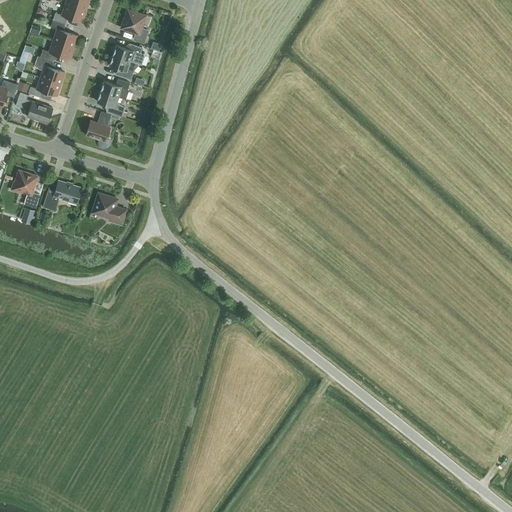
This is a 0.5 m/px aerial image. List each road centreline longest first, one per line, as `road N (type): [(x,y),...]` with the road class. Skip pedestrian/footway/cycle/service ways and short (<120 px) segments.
road 1 (unclassified): [(509,511),(195,262),(161,223)]
road 2 (unclassified): [(0,258),(87,281),(119,267),(161,223)]
road 3 (unclassified): [(153,182),(198,7)]
road 4 (residential): [(57,152),(108,0)]
